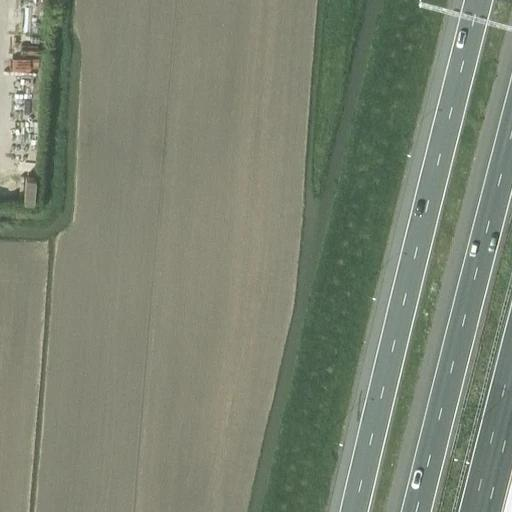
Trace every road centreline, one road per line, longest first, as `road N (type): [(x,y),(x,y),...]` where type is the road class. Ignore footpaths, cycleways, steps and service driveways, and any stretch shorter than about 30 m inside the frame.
road 1 (motorway): [(478,0),(355,511)]
road 2 (motorway): [(511,128),(416,511)]
road 3 (motorway): [(481,511),(511,379)]
